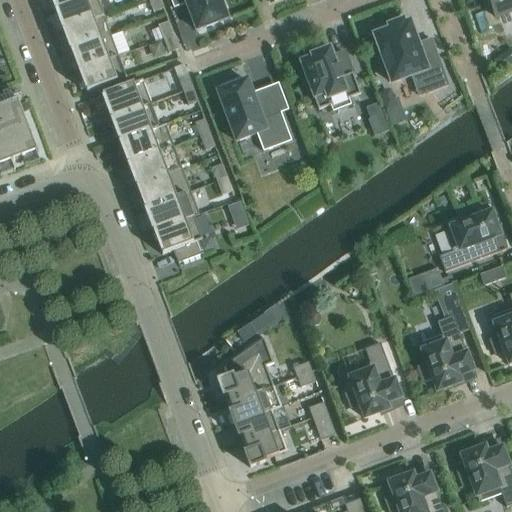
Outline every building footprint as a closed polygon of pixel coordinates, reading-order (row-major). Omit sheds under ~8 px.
[(55,11),(56,12),(87,0),(50,0),(54,12),(55,11)] [(63,32),(103,17),(96,0),(87,0),(56,12),(56,13),(55,13),(62,32),(63,32)] [(159,0),(149,0),(148,0),(153,14),(163,10),(159,0)] [(227,20),(219,0),(169,0),(173,10),(186,5),(196,32),(227,20)] [(511,0),(488,0),(495,19),(511,12),(511,0)] [(70,52),(71,52),(110,38),(103,17),(63,32),(63,33),(70,52)] [(417,79),(423,96),(448,87),(438,60),(424,65),(409,24),(404,26),(402,22),(388,27),(390,31),(374,37),(379,52),(376,54),(381,67),(384,66),(391,85),(412,77),(413,81),(417,79)] [(163,41),(173,37),(168,24),(158,27),(163,41)] [(173,37),(163,41),(168,54),(178,51),(173,37)] [(78,72),(78,73),(118,58),(110,38),(71,52),(71,53),(70,53),(78,72)] [(160,44),(149,48),(153,60),(165,56),(160,44)] [(311,59),(300,63),(304,75),(301,76),(307,94),(311,92),(318,112),(329,108),(332,114),(351,106),(349,100),(360,96),(344,54),(333,58),(332,55),(330,50),(322,52),(310,57),(311,59)] [(126,79),(118,58),(78,73),(78,74),(85,92),(86,94),(126,79)] [(210,78),(204,80),(223,130),(242,122),(250,143),(277,132),(267,104),(250,110),(235,69),(229,71),(228,68),(209,75),(210,78)] [(183,94),(193,90),(188,76),(178,80),(183,94)] [(111,120),(151,106),(142,82),(102,97),(103,99),(102,99),(110,120),(111,120)] [(193,90),(183,94),(188,107),(198,103),(193,90)] [(390,91),(380,95),(391,128),(406,123),(398,99),(393,101),(390,91)] [(463,102),(449,112),(454,118),(467,109),(463,102)] [(0,168),(36,155),(17,103),(16,104),(0,110),(0,168)] [(378,104),(366,109),(370,121),(368,122),(374,138),(389,133),(378,104)] [(119,143),(159,128),(151,106),(111,120),(111,121),(110,122),(118,142),(119,142),(119,143)] [(200,138),(210,135),(204,121),(194,125),(200,138)] [(127,164),(128,165),(173,148),(165,126),(159,128),(119,143),(120,144),(119,144),(127,165),(127,164)] [(210,135),(200,138),(205,152),(215,148),(210,135)] [(136,188),(182,171),(173,148),(128,165),(128,166),(127,167),(135,187),(136,187),(136,188)] [(217,184),(227,181),(221,166),(211,170),(217,184)] [(136,189),(145,211),(191,194),(186,183),(182,171),(136,188),(136,189)] [(227,181),(217,184),(222,197),(232,193),(227,181)] [(191,194),(145,211),(144,212),(152,232),(153,232),(153,233),(193,218),(193,219),(199,217),(191,194)] [(240,204),(228,208),(232,220),(244,215),(240,204)] [(439,259),(445,275),(499,254),(494,240),(500,237),(491,213),(477,218),(474,210),(460,215),(464,224),(444,231),(452,254),(439,259)] [(193,218),(153,233),(153,234),(161,255),(161,254),(162,257),(173,252),(178,265),(203,256),(198,243),(202,242),(193,219),(193,218)] [(437,270),(408,281),(414,297),(443,286),(441,280),(437,270)] [(451,277),(441,280),(443,286),(453,282),(451,277)] [(503,353),(509,366),(511,364),(511,295),(508,297),(511,306),(511,311),(491,319),(498,339),(489,342),(494,356),(503,353)] [(274,307),(242,329),(249,339),(281,316),(274,307)] [(307,314),(305,320),(307,325),(312,328),(318,326),(320,320),(318,315),(313,312),(307,314)] [(431,380),(436,393),(460,384),(458,378),(473,372),(452,318),(437,324),(442,338),(419,346),(426,366),(417,369),(422,383),(431,380)] [(302,352),(298,338),(288,341),(285,328),(271,331),(277,358),(302,352)] [(219,381),(217,384),(223,398),(225,398),(229,404),(273,388),(265,367),(273,364),(263,339),(224,366),(229,378),(219,381)] [(359,407),(364,420),(388,411),(386,405),(400,400),(380,345),(364,351),(369,365),(346,374),(354,393),(345,397),(350,410),(359,407)] [(293,370),(297,380),(312,374),(308,364),(293,370)] [(300,389),(316,384),(312,374),(297,380),(300,389)] [(273,388),(251,397),(230,405),(233,413),(229,414),(233,426),(271,412),(272,413),(281,409),(273,388)] [(312,421),(327,415),(323,404),(308,410),(312,421)] [(279,433),(272,413),(271,412),(233,426),(238,438),(242,437),(245,446),(260,440),(279,433)] [(327,415),(312,421),(321,443),(336,437),(327,415)] [(279,433),(260,440),(245,446),(248,453),(244,455),(250,470),(265,464),(264,462),(287,453),(279,433)] [(460,457),(466,471),(457,474),(462,488),(471,485),(478,504),(501,496),(506,509),(511,507),(511,477),(501,449),(487,455),(484,448),(460,457)] [(388,484),(393,498),(384,501),(388,511),(397,511),(398,511),(442,511),(429,476),(414,482),(412,475),(388,484)] [(346,511),(363,511),(359,501),(344,506),(346,511)]
